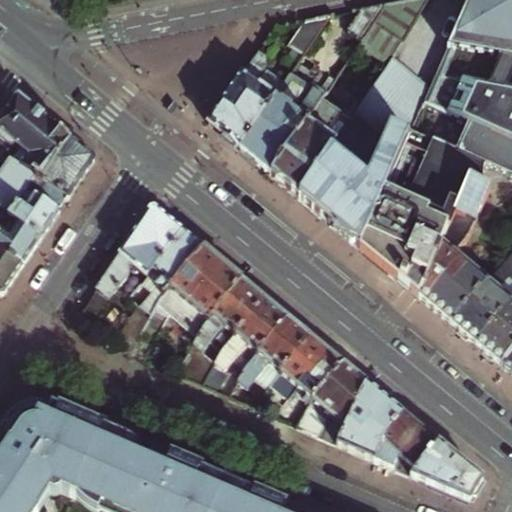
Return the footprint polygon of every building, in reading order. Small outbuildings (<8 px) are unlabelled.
[(389,60),(427,0),(419,0),(383,7),(370,26),(359,44),(356,48),(385,66),(389,60)] [(511,0),(465,0),(456,22),(429,86),(422,102),(467,121),(453,153),(477,163),(476,164),(511,180),(511,92),(507,91),(511,78),(511,0)] [(456,22),(465,0),(450,0),(443,16),(456,22)] [(359,44),(370,26),(383,7),(358,12),(345,31),(346,35),(359,44)] [(328,17),(304,22),(287,47),(301,57),(328,17)] [(236,86),(208,127),(239,152),(283,86),(263,73),(266,68),(264,59),(257,54),(236,86)] [(368,178),(329,153),(298,201),(327,226),(359,252),(409,134),(422,102),(429,86),(389,60),(385,66),(353,115),(386,136),(368,178)] [(288,78),(283,86),(239,152),(253,165),(270,178),(319,103),(333,83),(327,80),(319,92),(310,86),(307,91),(288,78)] [(42,184),(70,141),(45,120),(18,97),(0,121),(0,155),(3,157),(34,179),(42,184)] [(349,122),(319,103),(270,178),(288,194),(298,201),(329,153),(349,122)] [(409,134),(359,252),(379,261),(376,267),(393,274),(399,277),(396,283),(417,301),(470,179),(476,164),(477,163),(453,153),(409,134)] [(25,192),(59,215),(95,162),(81,150),(70,141),(42,184),(34,179),(25,192)] [(3,157),(0,160),(0,229),(7,219),(25,192),(34,179),(3,157)] [(477,182),(470,179),(417,301),(434,315),(451,329),(495,276),(464,250),(469,237),(481,185),(477,182)] [(25,192),(7,219),(42,242),(52,226),(59,215),(25,192)] [(183,236),(152,211),(114,267),(97,292),(110,300),(126,278),(128,271),(131,267),(147,280),(183,236)] [(33,254),(42,242),(7,219),(0,229),(0,251),(24,268),(33,254)] [(152,319),(203,253),(194,245),(183,236),(147,280),(145,283),(156,292),(141,311),(152,319)] [(15,281),(24,268),(0,251),(0,297),(5,297),(15,281)] [(196,339),(241,284),(220,267),(203,253),(152,319),(165,329),(171,318),(196,339)] [(511,254),(495,276),(451,329),(463,339),(475,349),(511,305),(511,254)] [(209,347),(221,355),(264,303),(254,295),(241,284),(196,339),(188,348),(201,357),(209,347)] [(80,317),(91,324),(110,300),(97,292),(80,317)] [(245,373),(287,322),(276,313),(264,303),(221,355),(219,357),(214,367),(201,389),(217,396),(229,377),(225,375),(232,366),(245,373)] [(511,305),(475,349),(487,359),(500,370),(511,355),(511,305)] [(152,319),(141,311),(138,309),(111,350),(129,358),(152,319)] [(91,324),(80,317),(70,332),(81,337),(91,324)] [(165,329),(152,319),(129,358),(145,366),(165,329)] [(272,387),(310,341),(300,333),(287,322),(245,373),(237,386),(248,393),(256,383),(267,392),(272,387)] [(314,402),(342,368),(326,354),(310,341),(272,387),(289,401),(273,421),(296,431),(315,402),(314,402)] [(219,357),(221,355),(209,347),(201,357),(214,367),(219,357)] [(511,355),(500,370),(511,380),(511,355)] [(337,449),(365,387),(355,379),(342,368),(314,402),(315,402),(296,431),(337,449)] [(374,465),(403,418),(384,403),(365,387),(337,449),(374,465)] [(25,429),(37,417),(41,419),(46,410),(39,408),(35,408),(28,408),(22,410),(17,413),(0,436),(4,438),(12,426),(25,429)] [(4,438),(0,436),(0,435),(0,511),(31,511),(51,483),(104,506),(103,510),(106,511),(210,511),(224,481),(214,476),(173,459),(167,473),(160,470),(162,467),(156,465),(149,462),(148,465),(142,463),(142,457),(141,452),(139,447),(138,445),(135,443),(54,408),(48,421),(41,419),(37,417),(25,429),(12,426),(4,438)] [(410,481),(438,447),(420,432),(403,418),(374,465),(410,481)] [(410,481),(469,506),(478,493),(483,484),(461,466),(438,447),(410,481)] [(283,511),(286,507),(278,504),(260,496),(235,485),(224,481),(210,511),(283,511)] [(101,511),(103,510),(104,506),(51,483),(31,511),(37,511),(47,499),(51,501),(54,501),(57,500),(60,499),(63,496),(64,494),(77,500),(85,507),(88,510),(92,511),(101,511)]
